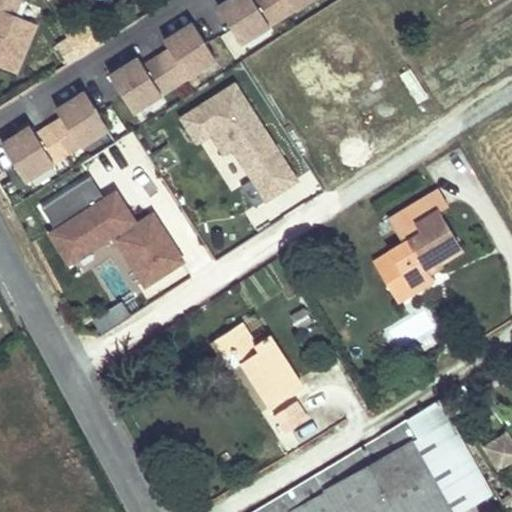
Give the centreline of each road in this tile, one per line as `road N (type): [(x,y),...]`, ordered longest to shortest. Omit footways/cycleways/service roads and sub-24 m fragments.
road 1 (unknown): [(57,359),(437,130),(465,39),(505,0)]
road 2 (unknown): [(205,511),(511,333)]
road 3 (residential): [(142,511),(0,257)]
road 4 (unknown): [(0,104),(170,0)]
